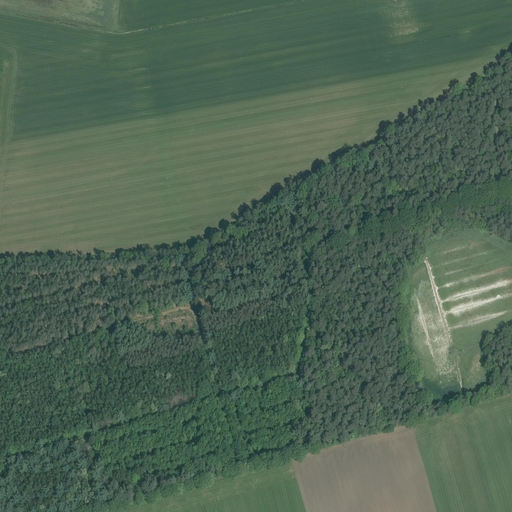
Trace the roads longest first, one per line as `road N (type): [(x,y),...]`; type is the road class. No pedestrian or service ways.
road 1 (track): [(0,467),(301,379),(308,250),(511,188)]
road 2 (track): [(494,193),(493,71),(511,52)]
